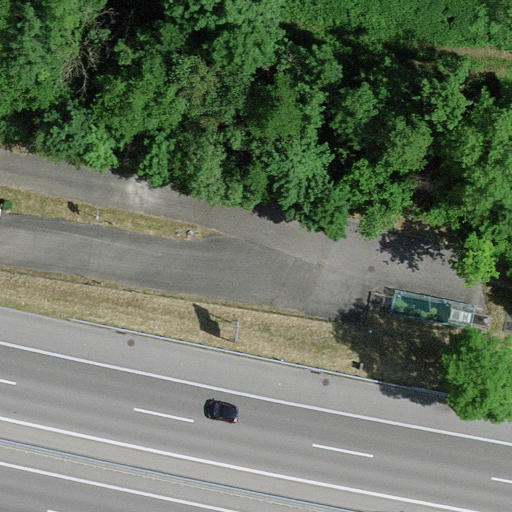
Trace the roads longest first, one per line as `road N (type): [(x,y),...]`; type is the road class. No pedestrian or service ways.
road 1 (motorway): [(511,481),(0,379)]
road 2 (unclassified): [(0,166),(468,273)]
